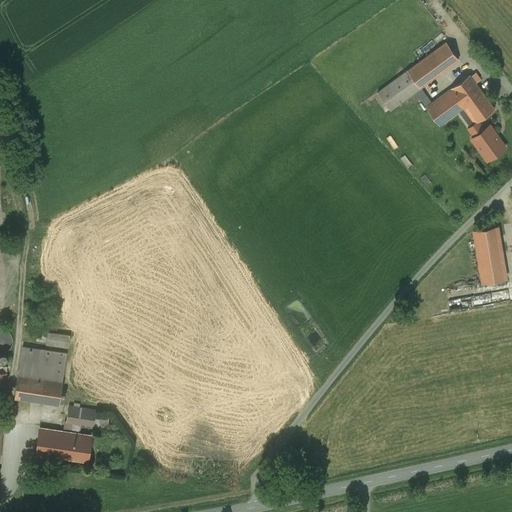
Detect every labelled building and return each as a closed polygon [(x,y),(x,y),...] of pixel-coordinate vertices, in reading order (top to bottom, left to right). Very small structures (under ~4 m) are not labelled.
[(418,63),(408,71),(420,88),(420,87),(458,59),(446,42),(418,63)] [(408,71),(377,93),(390,110),(412,94),(420,88),(408,71)] [(494,109),(470,75),(450,89),(463,107),(475,123),(478,121),(494,109)] [(420,87),(420,88),(412,94),(417,101),(420,98),(426,106),(431,103),(420,87)] [(431,103),(426,106),(439,125),(463,107),(450,89),(431,103)] [(478,121),(475,123),(468,128),(474,136),(484,129),(478,121)] [(474,136),(471,138),(487,160),(505,147),(489,125),(484,129),(474,136)] [(497,226),(473,230),(482,283),(505,278),(497,226)] [(70,335),(48,331),(46,343),(68,347),(70,335)] [(67,352),(23,346),(15,397),(59,404),(67,352)] [(68,405),(66,420),(66,421),(72,422),(94,425),(96,409),(79,407),(74,406),(68,405)] [(65,420),(63,431),(70,432),(72,422),(66,421),(66,420),(65,420)] [(63,431),(39,427),(35,452),(88,461),(92,435),(70,432),(63,431)]
